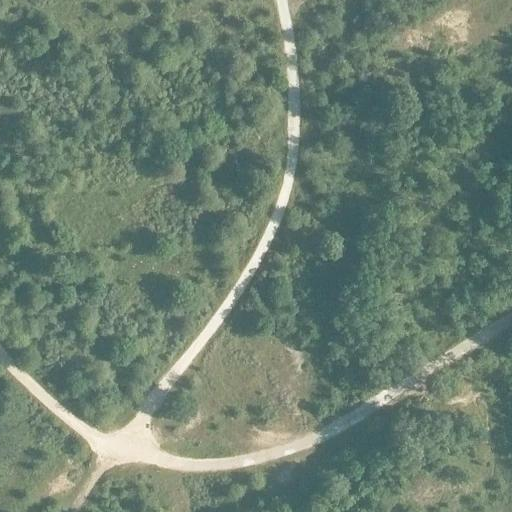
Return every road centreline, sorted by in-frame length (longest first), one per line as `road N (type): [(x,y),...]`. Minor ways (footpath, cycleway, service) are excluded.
road 1 (track): [(278,0),(292,76),(289,173),(278,211),(215,319),(113,452)]
road 2 (track): [(511,319),(338,429),(279,451),(180,465),(113,452)]
road 3 (track): [(113,452),(0,355)]
